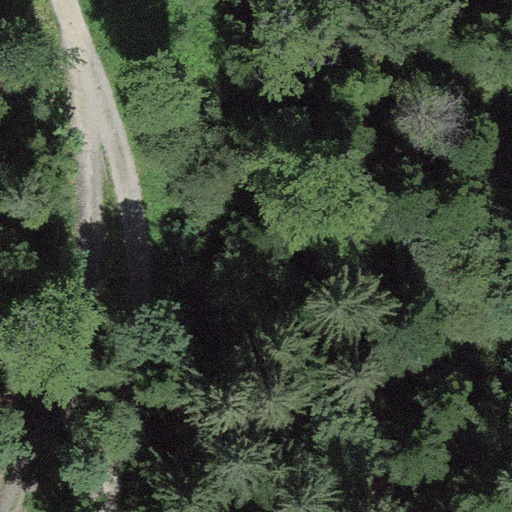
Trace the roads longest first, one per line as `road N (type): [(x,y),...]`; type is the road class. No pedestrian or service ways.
road 1 (track): [(66,0),(88,72),(90,254),(76,336),(9,511)]
road 2 (track): [(117,511),(141,256),(116,132),(88,72)]
